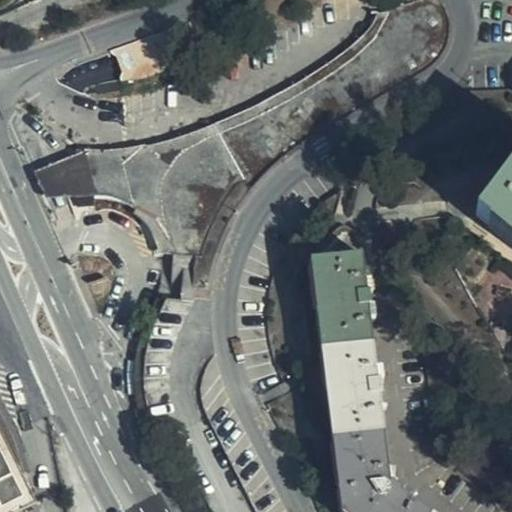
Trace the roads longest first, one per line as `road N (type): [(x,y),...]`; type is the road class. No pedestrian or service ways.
road 1 (residential): [(460,0),(467,29),(459,75),(398,127),(272,203),(236,250),(226,299),(234,373),(299,511)]
road 2 (tertiary): [(0,203),(109,446)]
road 3 (residential): [(0,76),(213,0)]
